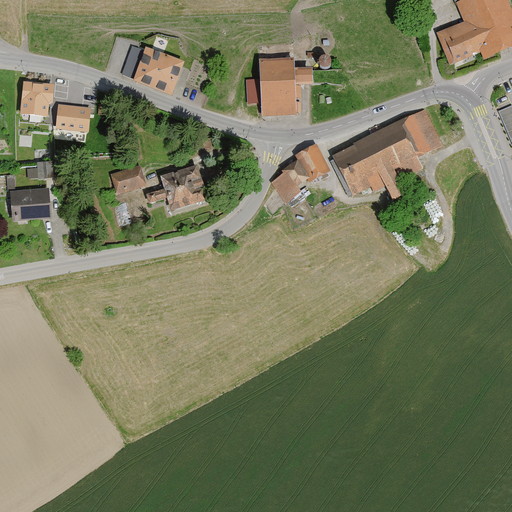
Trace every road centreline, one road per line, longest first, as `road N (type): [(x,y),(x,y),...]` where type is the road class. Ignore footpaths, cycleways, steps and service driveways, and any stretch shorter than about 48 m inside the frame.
road 1 (residential): [(277,136),(252,204),(218,236),(0,279)]
road 2 (residential): [(0,59),(82,73),(277,136)]
road 3 (residential): [(277,136),(304,135),(423,94),(466,99)]
road 4 (residential): [(466,99),(511,213)]
